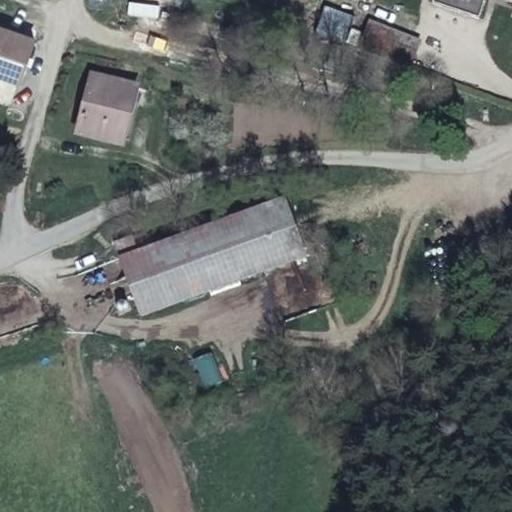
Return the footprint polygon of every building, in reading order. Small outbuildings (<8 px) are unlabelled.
[(434,0),(432,6),(479,21),(485,0),(434,0)] [(360,48),(410,67),(420,39),(370,20),(360,48)] [(0,77),(19,84),(33,41),(0,31),(0,77)] [(121,147),(136,88),(92,77),(78,136),(121,147)] [(141,322),(307,261),(284,201),(152,248),(146,234),(113,246),(141,322)] [(314,278),(290,297),(305,316),(329,297),(314,278)] [(206,387),(228,379),(217,349),(195,358),(206,387)]
